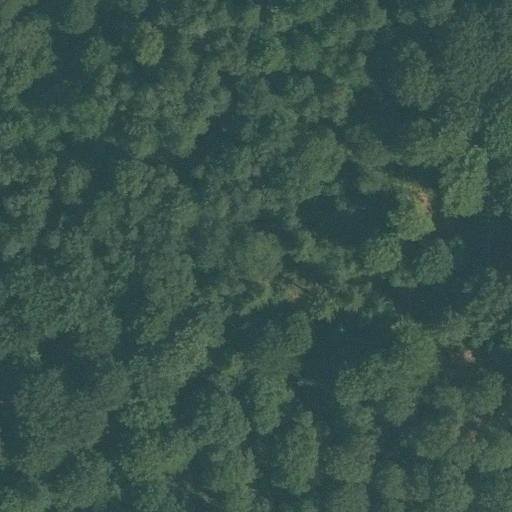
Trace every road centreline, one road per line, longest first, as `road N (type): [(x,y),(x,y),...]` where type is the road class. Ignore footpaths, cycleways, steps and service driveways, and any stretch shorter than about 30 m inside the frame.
road 1 (track): [(0,478),(380,326),(452,279),(511,273)]
road 2 (track): [(511,392),(481,511)]
